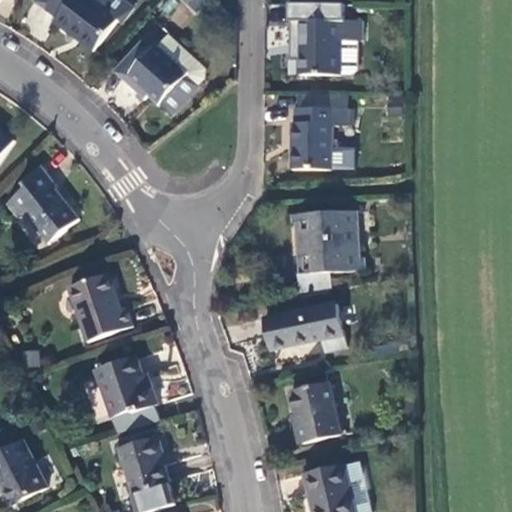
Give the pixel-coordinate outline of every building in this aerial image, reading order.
[(46,0),(42,6),(57,18),(53,22),(91,53),(116,21),(90,0),(46,0)] [(179,0),(196,14),(207,0),(179,0)] [(360,22),(339,22),(292,21),(291,37),(294,37),(299,37),(298,76),(338,77),(338,76),(350,76),(355,72),(355,42),(360,43),(360,22)] [(158,45),(147,36),(113,75),(142,101),(145,96),(157,107),(158,105),(171,117),(196,89),(183,78),(184,77),(155,49),(158,45)] [(298,95),(298,109),(344,109),(344,96),(298,95)] [(343,128),(344,109),(298,109),(293,109),(293,122),(290,123),(289,169),(329,170),(329,127),(343,128)] [(0,153),(9,140),(0,134),(0,153)] [(44,246),(76,221),(53,190),(55,188),(39,166),(23,185),(26,189),(5,205),(15,219),(21,215),(44,246)] [(354,248),(352,216),(292,218),(292,226),(304,226),(304,256),(302,256),(302,277),(301,277),(301,300),(329,295),(328,277),(346,277),(364,272),(364,262),(358,262),(358,248),(354,248)] [(122,311),(110,274),(70,288),(88,343),(133,328),(127,309),(122,311)] [(345,353),(337,309),(263,323),(269,354),(321,343),(324,357),(345,353)] [(142,377),(137,359),(96,372),(111,420),(117,437),(159,424),(154,409),(156,408),(149,385),(145,386),(142,377)] [(344,437),(332,386),(293,394),(298,416),(305,446),(344,437)] [(299,447),(305,446),(298,416),(293,417),(299,447)] [(169,487),(157,440),(119,451),(132,498),(169,487)] [(49,490),(26,444),(0,457),(0,477),(1,477),(4,482),(0,483),(0,487),(11,510),(49,490)] [(372,511),(362,465),(307,479),(313,511),(372,511)]
